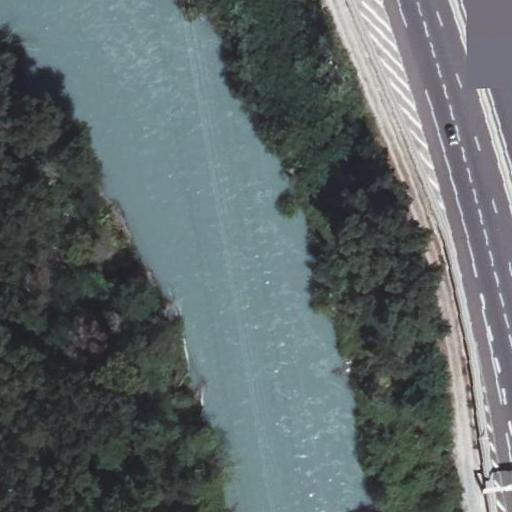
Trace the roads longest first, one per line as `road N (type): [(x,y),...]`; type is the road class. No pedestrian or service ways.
road 1 (track): [(472,511),(408,206),(328,0)]
road 2 (motorway): [(424,0),(511,311)]
